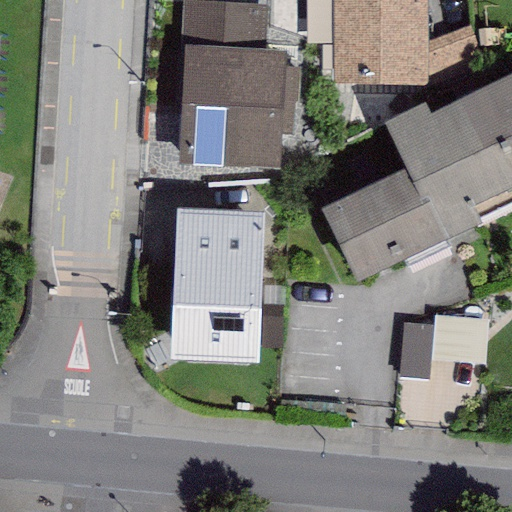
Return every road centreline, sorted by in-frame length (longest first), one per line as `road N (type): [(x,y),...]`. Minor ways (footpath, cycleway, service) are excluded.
road 1 (residential): [(78,459),(98,0)]
road 2 (residential): [(78,459),(511,499)]
